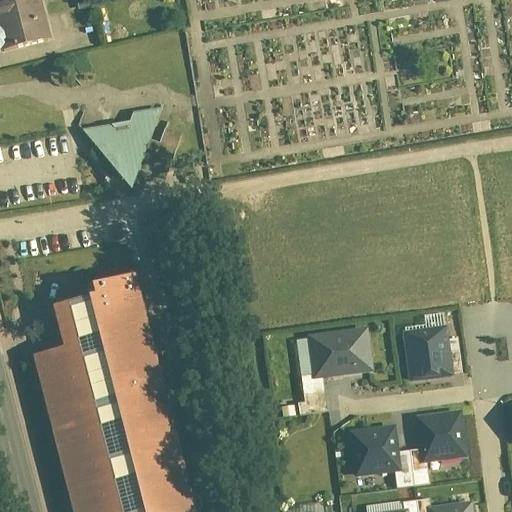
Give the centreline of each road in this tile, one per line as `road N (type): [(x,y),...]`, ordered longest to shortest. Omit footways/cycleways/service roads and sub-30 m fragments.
road 1 (residential): [(484,390),(338,410)]
road 2 (residential): [(499,511),(484,390)]
